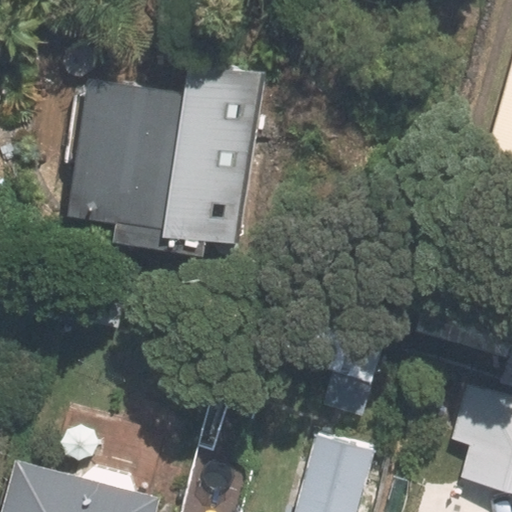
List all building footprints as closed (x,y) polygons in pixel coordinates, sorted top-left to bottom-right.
[(187,217),(253,232),(253,229),(275,62),(213,53),(209,81),(105,68),(88,199),(99,201),(96,218),(185,230),(187,217)] [(511,106),(501,146),(511,149),(511,167),(511,171),(511,106)] [(511,352),(511,243),(452,228),(425,330),(511,352)] [(69,310),(123,325),(133,289),(79,274),(69,310)] [(366,511),(385,449),(323,431),(300,511),(366,511)] [(164,511),(168,498),(28,460),(13,511),(164,511)]
